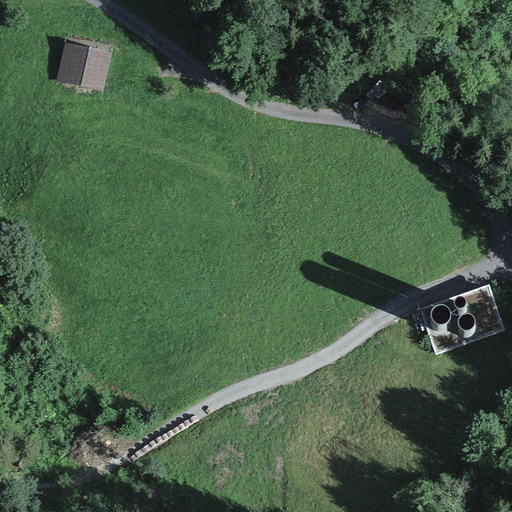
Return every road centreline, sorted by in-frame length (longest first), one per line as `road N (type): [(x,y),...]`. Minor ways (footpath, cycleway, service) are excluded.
road 1 (trunk): [(511,3),(0,140)]
road 2 (track): [(511,255),(494,203),(447,153),(383,127),(272,107),(213,80),(104,0)]
road 3 (track): [(511,255),(470,279),(403,301),(316,362),(179,418)]
